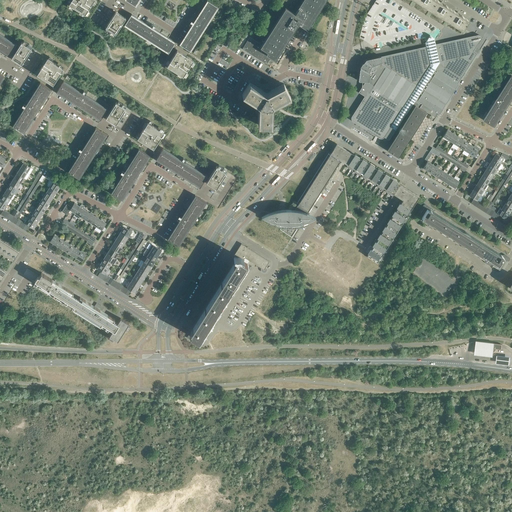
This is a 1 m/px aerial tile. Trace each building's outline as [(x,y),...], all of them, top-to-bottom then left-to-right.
[(86,14),(92,3),(94,0),(71,0),(70,2),(69,4),(70,5),(74,7),(80,12),(84,14),(85,15),(86,14)] [(190,22),(192,23),(191,25),(188,30),(182,40),(179,44),(191,51),(193,48),(205,29),(219,7),(207,0),(206,0),(193,22),(192,21),(191,20),(190,22)] [(250,37),(242,49),(267,64),(270,59),(269,58),(270,57),(278,62),(287,48),(283,46),(296,26),(303,31),(305,28),(307,30),(308,30),(307,29),(325,0),(303,0),(295,14),(285,8),(262,45),(250,37)] [(365,18),(360,38),(364,40),(376,48),(377,48),(380,48),(396,44),(397,44),(399,43),(423,38),(426,41),(430,43),(431,43),(429,39),(433,38),(434,41),(435,41),(439,34),(440,32),(441,30),(393,0),(375,0),(375,1),(372,6),(365,18)] [(413,0),(416,2),(416,1),(429,10),(435,0),(413,0)] [(437,0),(435,0),(429,10),(445,20),(452,9),(446,5),(441,2),(442,2),(441,1),(441,2),(437,0)] [(457,12),(452,9),(445,20),(448,22),(462,30),(463,28),(468,20),(462,16),(462,15),(457,12),(458,12),(458,11),(457,12)] [(105,28),(106,28),(115,33),(116,34),(123,22),(126,18),(124,17),(123,18),(122,18),(118,15),(119,14),(116,11),(105,28)] [(175,42),(175,41),(174,43),(153,29),(155,26),(153,25),(152,27),(150,25),(149,27),(131,15),(132,14),(131,14),(126,23),(124,25),(125,24),(169,52),(168,53),(175,42)] [(0,48),(10,55),(9,56),(11,53),(17,44),(16,44),(16,46),(0,35),(0,48)] [(351,117),(351,118),(351,119),(351,120),(352,120),(352,121),(353,121),(376,136),(378,137),(379,138),(380,138),(381,138),(382,138),(383,138),(383,137),(384,137),(385,138),(387,139),(389,140),(404,115),(405,116),(411,106),(411,105),(412,105),(413,105),(414,104),(415,105),(419,107),(421,105),(422,103),(432,110),(433,111),(438,114),(439,114),(449,98),(459,83),(458,83),(463,75),(464,73),(476,53),(477,53),(477,52),(474,50),(475,47),(476,47),(475,47),(476,47),(476,46),(478,43),(480,39),(481,39),(481,38),(481,37),(480,36),(480,35),(479,35),(478,35),(477,35),(474,35),(435,44),(435,41),(434,40),(434,37),(432,36),(430,35),(426,40),(426,41),(425,43),(426,46),(366,60),(360,67),(358,81),(362,81),(362,87),(361,88),(359,90),(358,92),(359,92),(361,94),(364,96),(358,106),(351,116),(351,117)] [(32,48),(31,48),(22,42),(14,54),(11,58),(13,59),(14,57),(15,58),(19,61),(18,62),(21,64),(32,48)] [(172,69),(178,73),(177,75),(181,78),(182,76),(183,76),(184,76),(186,77),(188,73),(186,71),(190,65),(193,66),(195,62),(193,61),(193,60),(192,59),(191,60),(176,51),(167,66),(168,67),(166,69),(170,71),(172,69)] [(59,65),(52,61),(48,59),(47,58),(47,59),(44,63),(40,70),(37,74),(43,79),(53,85),(62,70),(63,69),(63,68),(59,65)] [(508,104),(509,105),(509,104),(508,104),(511,97),(511,75),(511,76),(511,75),(511,77),(499,98),(498,97),(496,100),(497,101),(485,120),(484,119),(487,121),(495,126),(496,126),(494,125),(508,104)] [(84,90),(82,92),(82,94),(63,82),(64,81),(56,92),(57,92),(57,91),(79,105),(78,106),(79,105),(101,119),(100,120),(105,113),(108,108),(107,108),(107,110),(85,96),(86,94),(84,93),(85,91),(84,90)] [(52,89),(40,82),(41,83),(28,105),(26,104),(25,105),(24,105),(23,104),(22,106),(23,107),(25,108),(14,126),(12,126),(24,133),(23,132),(36,111),(38,112),(38,111),(37,110),(50,89),(52,90),(52,89)] [(262,90),(250,82),(242,94),(254,102),(253,105),(255,110),(259,110),(258,123),(258,125),(272,125),(273,110),(273,105),(277,103),(290,96),(284,84),(271,90),(270,88),(263,88),(262,90)] [(126,108),(125,108),(117,102),(116,102),(108,114),(106,118),(107,119),(108,118),(109,118),(113,121),(112,122),(116,125),(126,108)] [(398,131),(387,150),(398,157),(410,139),(424,116),(425,114),(426,112),(419,107),(415,105),(401,127),(401,126),(399,128),(398,131)] [(144,127),(140,133),(138,137),(137,138),(144,143),(154,149),(163,134),(164,132),(163,132),(159,129),(152,125),(148,123),(148,122),(147,123),(144,127)] [(107,135),(98,129),(96,128),(95,128),(97,129),(83,150),(80,148),(79,150),(80,151),(79,153),(81,154),(69,172),(68,171),(68,172),(79,179),(78,178),(106,134),(107,135)] [(443,136),(448,140),(453,133),(447,129),(448,129),(447,129),(443,136)] [(454,143),(458,136),(453,133),(448,140),(454,143)] [(463,139),(458,136),(454,143),(459,147),(463,139)] [(464,150),(469,143),(463,139),(459,147),(464,150)] [(474,146),(469,143),(464,150),(469,153),(474,146)] [(474,146),(469,153),(475,156),(479,149),(474,146)] [(163,148),(156,159),(156,160),(157,158),(179,172),(178,174),(179,173),(200,186),(199,187),(200,187),(206,177),(207,176),(206,177),(184,163),(185,162),(184,161),(185,159),(183,158),(182,160),(181,161),(163,149),(163,148)] [(150,156),(139,149),(138,149),(140,150),(126,171),(125,170),(124,172),(122,171),(121,173),(122,174),(124,175),(112,193),(111,192),(111,193),(122,200),(123,200),(121,199),(135,177),(137,178),(137,177),(135,177),(149,155),(150,156)] [(331,154),(329,153),(318,170),(312,179),(293,209),(291,212),(289,212),(287,212),(286,212),(284,212),(283,212),(282,212),(280,213),(279,213),(277,213),(275,214),(273,215),(271,215),(268,216),(267,217),(264,218),(266,219),(268,220),(271,221),(273,222),(276,223),(278,223),(281,224),(282,225),(280,229),(291,237),(318,196),(319,197),(341,162),(340,161),(340,160),(341,160),(345,154),(342,152),(338,159),(333,156),(334,154),(332,153),(331,154)] [(493,158),(501,163),(505,158),(497,153),(496,154),(495,153),(494,154),(495,155),(493,158)] [(354,155),(352,158),(351,158),(349,161),(350,162),(348,165),(346,167),(347,167),(353,171),(354,168),(355,169),(357,166),(359,163),(362,160),(354,155)] [(501,163),(493,158),(493,159),(492,158),(491,159),(492,160),(490,164),(498,169),(501,163)] [(361,173),(363,174),(365,171),(367,168),(369,164),(362,160),(359,163),(357,166),(355,169),(354,172),(360,175),(361,173)] [(428,171),(433,164),(427,161),(423,168),(428,171)] [(21,166),(20,168),(27,173),(30,167),(22,162),(20,165),(21,166)] [(498,169),(490,164),(489,163),(488,165),(489,166),(487,169),(495,174),(498,169)] [(365,171),(363,174),(361,177),(362,177),(362,176),(368,180),(369,178),(370,179),(372,176),(374,173),(375,173),(377,169),(369,164),(367,168),(365,171)] [(433,164),(428,171),(434,174),(438,167),(440,165),(437,164),(436,166),(433,164)] [(206,182),(213,186),(216,189),(227,172),(226,172),(217,166),(216,166),(208,179),(206,182)] [(439,178),(444,171),(438,167),(434,174),(436,176),(439,178)] [(24,178),(27,173),(20,168),(17,173),(24,178)] [(377,183),(378,184),(380,181),(382,178),(385,174),(377,169),(375,173),(374,173),(372,176),(370,179),(369,182),(369,181),(375,185),(377,183)] [(495,174),(487,169),(486,169),(485,169),(484,170),(485,171),(483,174),(491,179),(495,174)] [(444,181),(449,174),(444,171),(439,178),(444,181)] [(17,173),(13,179),(20,183),(24,178),(17,173)] [(384,188),(386,189),(388,186),(387,186),(389,182),(390,183),(392,179),(385,174),(382,178),(380,181),(378,184),(377,186),(377,187),(377,186),(383,190),(384,188)] [(450,184),(454,177),(449,174),(444,181),(450,184)] [(491,179),(483,174),(482,174),(481,175),(482,176),(480,180),(488,185),(491,179)] [(455,188),(459,181),(454,177),(450,184),(455,188)] [(53,182),(50,187),(57,192),(60,186),(58,185),(60,182),(54,178),(53,180),(53,182)] [(17,188),(20,183),(13,179),(10,184),(17,188)] [(392,193),(393,194),(400,184),(392,179),(390,183),(389,182),(387,186),(388,186),(386,189),(384,191),(385,191),(391,195),(392,193)] [(488,185),(480,180),(479,179),(478,181),(479,181),(477,185),(485,190),(488,185)] [(10,184),(6,189),(13,194),(17,188),(10,184)] [(403,200),(411,205),(413,207),(419,197),(419,196),(402,185),(400,184),(393,194),(394,194),(395,195),(398,197),(403,200)] [(485,190),(477,185),(476,185),(475,184),(474,186),(476,187),(473,190),(481,195),(485,190)] [(50,187),(46,192),(53,197),(57,192),(50,187)] [(10,199),(13,194),(6,189),(3,194),(10,199)] [(481,195),(473,190),(472,190),(471,191),(472,192),(470,195),(475,198),(477,200),(478,200),(481,195)] [(50,202),(53,197),(46,192),(43,198),(50,202)] [(3,194),(0,199),(7,204),(10,199),(3,194)] [(167,239),(179,246),(178,245),(205,202),(206,202),(207,202),(195,195),(196,196),(182,217),(179,215),(178,217),(180,218),(179,220),(180,221),(169,239),(167,238),(167,239)] [(43,198),(40,203),(47,207),(50,202),(43,198)] [(412,208),(413,207),(411,205),(403,200),(402,202),(398,208),(401,210),(404,212),(405,212),(408,214),(410,215),(414,209),(412,208)] [(64,213),(67,214),(70,210),(75,213),(80,206),(75,203),(75,202),(71,208),(69,206),(64,213)] [(43,213),(47,207),(40,203),(36,208),(43,213)] [(502,208),(510,214),(511,213),(511,214),(511,213),(511,211),(511,210),(511,207),(506,203),(502,208)] [(485,262),(485,263),(486,263),(487,264),(488,264),(489,265),(490,265),(491,265),(492,263),(501,269),(503,267),(506,261),(508,257),(507,257),(504,255),(503,255),(430,209),(430,208),(427,206),(426,205),(424,208),(419,217),(418,217),(427,223),(426,225),(427,225),(427,226),(428,226),(428,227),(429,227),(430,228),(431,228),(432,229),(433,229),(434,227),(485,259),(484,261),(484,262),(485,262)] [(85,210),(80,206),(75,213),(81,217),(85,210)] [(33,213),(40,218),(41,218),(42,218),(43,216),(43,215),(42,215),(43,213),(36,208),(33,213)] [(400,220),(403,222),(405,223),(409,217),(407,216),(408,214),(405,212),(404,212),(401,210),(398,208),(393,215),(397,218),(396,218),(400,220)] [(500,214),(503,216),(507,219),(507,218),(509,219),(510,217),(508,217),(510,214),(502,208),(499,214),(500,214)] [(85,210),(81,217),(86,220),(90,213),(85,210)] [(38,223),(40,222),(39,221),(39,220),(40,218),(33,213),(30,219),(37,223),(37,224),(38,223)] [(96,216),(90,213),(86,220),(91,223),(96,216)] [(402,223),(403,222),(400,220),(396,218),(397,218),(393,215),(388,223),(392,225),(391,226),(395,228),(395,227),(398,229),(400,231),(404,224),(402,223)] [(96,216),(91,223),(96,227),(101,220),(96,216)] [(24,222),(27,224),(29,226),(34,228),(37,223),(30,219),(27,217),(24,222)] [(106,223),(101,220),(96,227),(102,230),(106,223)] [(390,235),(393,237),(395,238),(399,232),(397,231),(398,229),(395,227),(395,228),(391,226),(392,225),(388,223),(383,231),(387,233),(390,235)] [(121,232),(129,237),(132,232),(124,226),(124,227),(123,227),(122,226),(121,228),(122,229),(121,232)] [(392,239),(393,237),(390,235),(387,233),(383,231),(378,238),(382,241),(385,243),(388,245),(391,246),(395,240),(392,239)] [(119,234),(117,237),(125,242),(129,237),(121,232),(120,232),(119,232),(118,233),(119,234)] [(55,244),(60,237),(55,234),(50,241),(55,244)] [(61,248),(65,241),(60,237),(55,244),(61,248)] [(122,247),(125,242),(117,237),(117,238),(115,237),(114,238),(116,239),(114,242),(122,247)] [(378,238),(374,246),(377,248),(380,250),(384,252),(386,254),(390,248),(387,246),(388,245),(385,243),(382,241),(378,238)] [(66,251),(70,244),(65,241),(61,248),(66,251)] [(112,245),(110,248),(118,253),(122,247),(114,242),(114,243),(112,242),(111,244),(112,245)] [(10,246),(5,243),(0,251),(0,252),(4,255),(10,246)] [(193,328),(187,337),(192,340),(196,343),(199,340),(199,341),(200,340),(248,264),(247,263),(248,263),(247,263),(243,260),(244,257),(250,249),(241,243),(234,255),(235,256),(234,258),(231,262),(234,264),(232,266),(222,282),(221,284),(206,308),(205,309),(193,328)] [(71,255),(76,247),(70,244),(66,251),(71,255)] [(151,244),(148,249),(158,256),(159,255),(160,256),(161,255),(160,254),(161,251),(162,251),(151,244)] [(8,258),(14,249),(10,246),(4,255),(8,258)] [(377,262),(379,260),(381,261),(385,255),(383,254),(384,252),(380,250),(377,248),(374,246),(370,252),(367,256),(377,262)] [(76,258),(81,251),(76,247),(71,255),(76,258)] [(109,250),(107,253),(115,258),(118,253),(110,248),(109,247),(108,249),(109,250)] [(19,252),(14,249),(8,258),(13,261),(19,252)] [(158,256),(148,249),(145,255),(147,256),(155,261),(157,262),(158,260),(156,259),(158,256)] [(250,249),(244,257),(249,260),(261,267),(264,269),(267,271),(267,270),(267,269),(267,268),(267,267),(266,267),(269,261),(250,249)] [(82,261),(86,254),(81,251),(76,258),(81,261),(82,261)] [(106,255),(104,258),(112,263),(114,264),(117,259),(115,258),(107,253),(107,254),(105,253),(104,254),(106,255)] [(147,256),(144,261),(152,266),(153,267),(154,265),(153,264),(155,261),(147,256)] [(108,268),(112,263),(104,258),(103,259),(102,258),(101,259),(102,260),(101,263),(108,268)] [(144,261),(140,267),(148,272),(149,271),(150,272),(151,271),(150,270),(152,266),(144,261)] [(97,269),(101,271),(103,273),(105,274),(108,268),(101,263),(100,264),(99,263),(98,265),(99,266),(97,269)] [(146,275),(148,272),(140,267),(137,272),(145,277),(145,276),(147,277),(148,276),(146,275)] [(73,294),(73,293),(62,285),(64,282),(56,277),(54,281),(41,272),(39,276),(27,268),(39,276),(37,279),(35,282),(23,275),(35,282),(35,283),(67,303),(68,301),(75,305),(73,307),(108,330),(109,327),(113,330),(109,336),(114,338),(118,341),(125,329),(129,324),(129,323),(120,318),(117,323),(114,321),(115,319),(102,311),(104,307),(96,303),(94,306),(80,297),(79,298),(73,294)] [(137,272),(134,277),(136,279),(142,282),(143,283),(144,281),(143,280),(145,277),(137,272)] [(142,282),(136,279),(134,277),(130,282),(136,286),(138,287),(139,287),(140,288),(141,286),(140,285),(142,282)] [(127,288),(129,289),(131,290),(135,293),(135,292),(137,293),(138,291),(136,291),(138,287),(136,286),(130,282),(127,288)] [(475,348),(492,350),(492,353),(495,350),(495,349),(501,349),(501,347),(501,344),(476,341),(476,344),(475,348)] [(509,356),(496,355),(495,363),(508,365),(509,356)]
